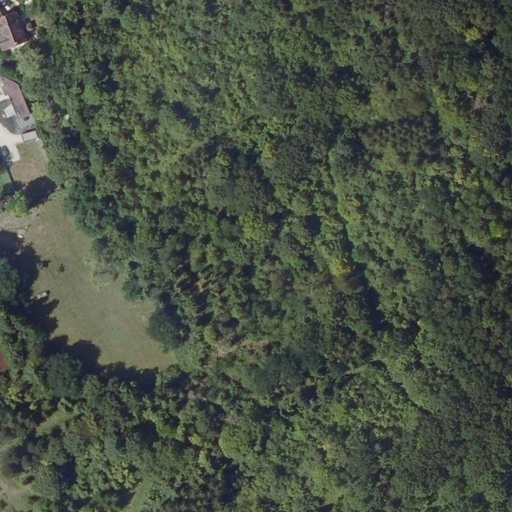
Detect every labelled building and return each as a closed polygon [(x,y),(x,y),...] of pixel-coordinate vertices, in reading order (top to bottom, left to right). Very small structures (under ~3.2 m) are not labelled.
[(33,43),(23,12),(3,18),(9,38),(4,40),(7,51),(33,43)] [(1,78),(11,104),(3,107),(7,117),(16,113),(18,117),(29,113),(13,73),(1,78)] [(35,130),(22,134),(24,141),(37,137),(35,130)] [(48,266),(35,276),(48,292),(60,282),(48,266)] [(115,289),(98,296),(104,311),(121,304),(115,289)] [(132,318),(116,322),(120,337),(137,332),(132,318)] [(91,342),(76,350),(83,363),(98,356),(91,342)]
